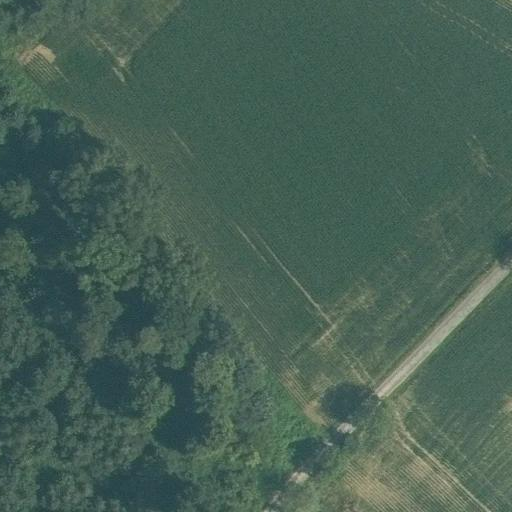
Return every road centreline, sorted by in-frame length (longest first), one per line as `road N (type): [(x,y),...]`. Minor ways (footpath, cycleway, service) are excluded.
road 1 (track): [(167,419),(175,362),(0,93)]
road 2 (track): [(286,511),(511,265)]
